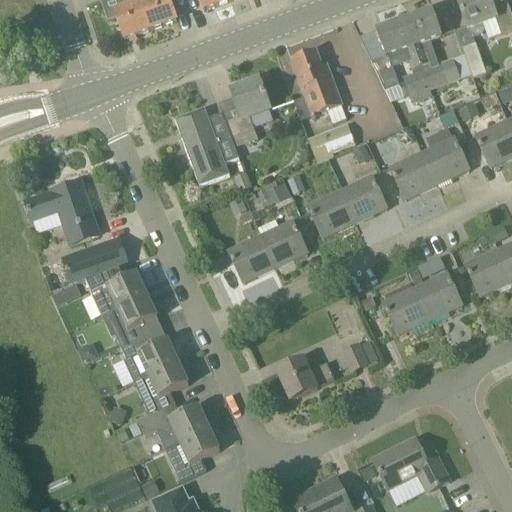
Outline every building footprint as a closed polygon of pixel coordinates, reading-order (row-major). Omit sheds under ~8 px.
[(124,0),(99,0),(108,24),(117,21),(125,43),(151,33),(141,6),(138,0),(128,0),(125,1),(124,0)] [(155,0),(141,6),(151,33),(177,24),(169,2),(173,0),(155,0)] [(198,0),(204,14),(230,4),(228,0),(198,0)] [(466,0),(458,3),(467,29),(455,34),(461,52),(462,52),(462,51),(475,47),(473,40),(482,36),(485,31),(483,26),(496,22),(501,37),(511,33),(511,18),(505,0),(466,0)] [(433,12),(404,22),(421,70),(432,92),(460,81),(454,63),(439,68),(434,53),(431,44),(443,40),(433,12)] [(376,33),(379,41),(386,60),(372,65),(385,94),(398,90),(391,69),(393,69),(408,63),(414,78),(403,82),(409,100),(430,93),(432,92),(421,70),(404,22),(376,33)] [(473,81),(486,77),(476,46),(475,47),(462,51),(462,52),(473,81)] [(327,67),(322,69),(317,54),(292,64),(305,100),(294,105),(301,124),(313,119),(313,121),(315,121),(314,119),(327,114),(332,128),(346,123),(342,110),(343,109),(327,67)] [(242,124),(227,130),(236,152),(237,152),(259,144),(251,124),(272,116),(260,83),(231,94),(242,124)] [(511,102),(511,89),(499,95),(503,106),(511,102)] [(463,124),(479,117),(474,107),(458,114),(463,124)] [(227,130),(222,117),(209,122),(205,112),(175,123),(200,190),(230,179),(225,167),(241,161),(237,152),(236,152),(227,130)] [(491,172),(511,161),(511,133),(507,124),(475,139),(491,172)] [(347,129),(309,143),(317,167),(334,161),(333,157),(354,149),(349,133),(347,129)] [(399,139),(402,144),(401,146),(406,148),(407,146),(412,143),(414,138),(411,133),(406,131),(401,134),(399,139)] [(469,174),(461,156),(454,141),(422,156),(437,189),(469,174)] [(365,149),(353,154),(357,163),(359,168),(371,163),(365,149)] [(437,189),(422,156),(390,171),(405,204),(437,189)] [(241,195),(251,191),(245,178),(236,181),(241,195)] [(294,198),(305,193),(299,179),(288,183),(294,198)] [(372,180),(340,195),(355,227),(387,212),(372,180)] [(59,218),(69,249),(99,239),(81,185),(52,194),(53,196),(25,206),(32,226),(59,218)] [(289,202),(282,187),(277,190),(275,185),(264,190),(265,192),(258,195),(262,205),(274,200),(277,207),(289,202)] [(308,210),(315,224),(323,242),(355,227),(340,195),(308,210)] [(246,211),(242,201),(229,206),(233,216),(246,211)] [(260,239),(276,272),(308,257),(293,225),(279,231),(275,224),(258,232),(262,239),(260,239)] [(504,229),(491,235),(496,245),(508,239),(504,229)] [(489,236),(478,241),(481,248),(492,243),(489,236)] [(260,239),(246,246),(228,255),(244,287),(276,272),(260,239)] [(511,246),(497,253),(511,284),(511,246)] [(93,252),(63,262),(71,286),(101,275),(93,252)] [(511,285),(511,284),(497,253),(465,268),(480,301),(511,285)] [(102,320),(147,299),(137,277),(125,282),(120,271),(85,283),(102,320)] [(447,277),(415,292),(430,324),(462,309),(456,295),(454,291),(447,277)] [(430,324),(415,292),(383,307),(398,339),(430,324)] [(158,321),(147,299),(102,320),(118,313),(127,334),(116,339),(121,352),(144,341),(139,330),(158,321)] [(150,352),(144,341),(121,352),(127,364),(124,365),(134,386),(148,380),(178,366),(168,343),(150,352)] [(370,345),(345,357),(353,375),(378,364),(370,345)] [(99,361),(93,347),(78,354),(85,367),(99,361)] [(335,383),(327,367),(310,375),(304,363),(277,375),(291,405),(318,392),(317,391),(335,383)] [(178,366),(148,380),(164,413),(175,408),(170,397),(189,388),(178,366)] [(171,429),(180,447),(209,432),(199,410),(181,419),(175,408),(164,413),(138,425),(145,441),(171,429)] [(121,429),(126,414),(114,410),(109,424),(121,429)] [(137,427),(130,430),(134,440),(142,437),(137,427)] [(124,432),(116,436),(121,445),(129,442),(124,432)] [(220,455),(209,432),(180,447),(195,480),(207,474),(201,463),(220,455)] [(373,465),(387,491),(417,476),(428,496),(449,485),(438,463),(428,468),(415,444),(373,465)] [(365,484),(376,478),(371,468),(360,474),(365,484)] [(154,483),(142,489),(147,500),(159,495),(154,483)] [(293,504),(296,511),(349,511),(336,483),(293,504)] [(197,511),(193,504),(189,506),(182,492),(153,506),(155,511),(197,511)]
